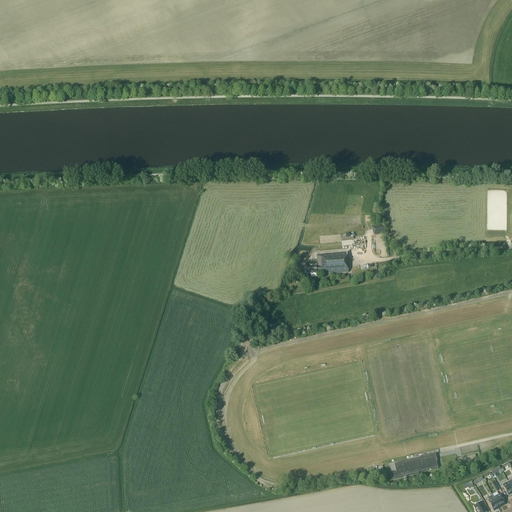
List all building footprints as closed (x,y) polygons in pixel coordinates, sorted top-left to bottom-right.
[(383,225),(372,227),(374,235),(385,233),(383,225)] [(354,236),(343,237),(343,244),(355,244),(354,236)] [(314,273),(317,273),(317,274),(320,274),(320,273),(322,273),(323,275),(348,272),(347,252),(346,252),(346,253),(317,255),(317,261),(316,261),(316,263),(310,264),(310,267),(306,267),(306,274),(309,274),(309,277),(314,277),(314,273)] [(486,449),(488,456),(494,454),(492,447),(486,449)] [(396,472),(390,474),(392,480),(419,474),(419,473),(438,468),(435,455),(394,464),(396,472)] [(508,482),(502,485),(508,496),(511,493),(511,489),(508,482)] [(494,498),(493,498),(499,508),(505,505),(499,494),(494,498)] [(492,496),(487,499),(494,511),(499,508),(493,498),(494,498),(492,496)]
